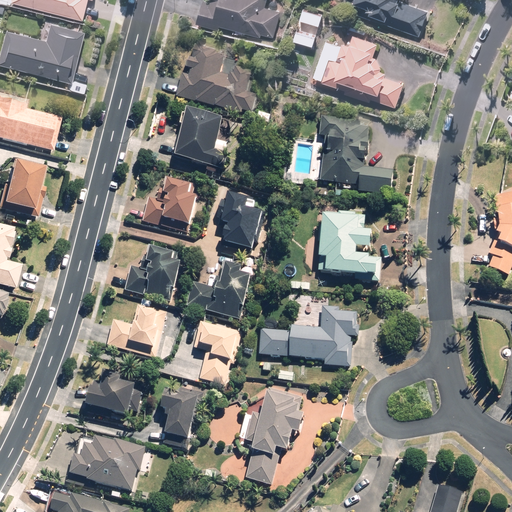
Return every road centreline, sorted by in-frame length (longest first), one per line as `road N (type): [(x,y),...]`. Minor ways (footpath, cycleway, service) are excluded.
road 1 (residential): [(144,0),(60,328),(0,466)]
road 2 (residential): [(511,3),(442,144),(435,249),(447,364)]
road 3 (residential): [(447,364),(394,381),(379,397),(386,429),(470,414)]
